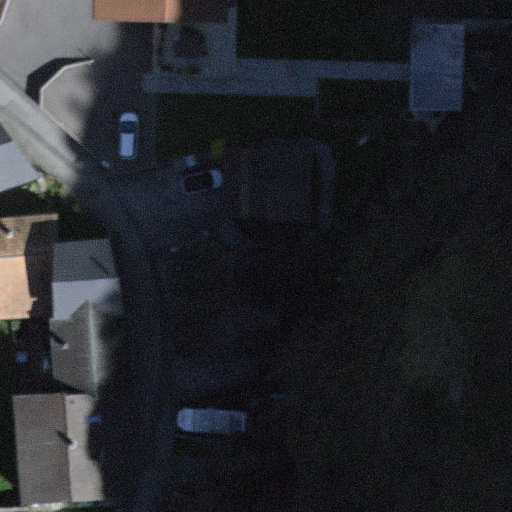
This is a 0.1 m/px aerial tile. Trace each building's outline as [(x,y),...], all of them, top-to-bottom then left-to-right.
[(0,0),(0,37),(7,26),(14,0),(0,0)] [(134,0),(134,21),(242,21),(242,0),(134,0)] [(0,194),(48,178),(0,114),(0,194)] [(338,154),(240,153),(239,218),(337,220),(338,154)] [(0,324),(70,322),(67,246),(66,222),(0,224),(0,324)] [(73,399),(137,397),(132,244),(67,246),(70,322),(73,399)] [(303,257),(192,262),(196,360),(307,355),(303,257)] [(73,399),(31,401),(34,500),(141,496),(137,397),(73,399)]
